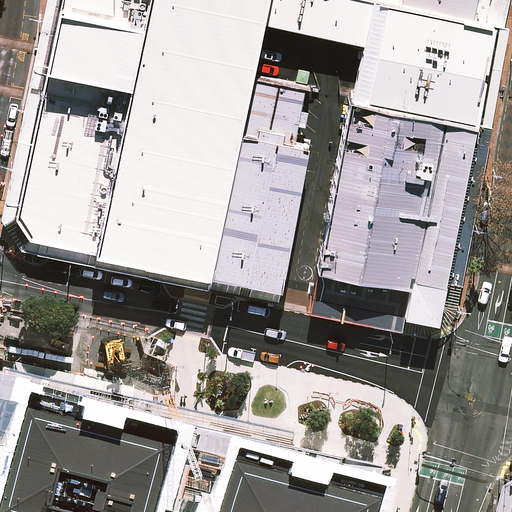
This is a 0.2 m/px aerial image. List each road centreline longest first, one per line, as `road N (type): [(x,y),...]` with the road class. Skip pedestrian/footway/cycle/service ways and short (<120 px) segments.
road 1 (secondary): [(0,281),(431,375),(471,404)]
road 2 (unclassified): [(511,201),(471,404)]
